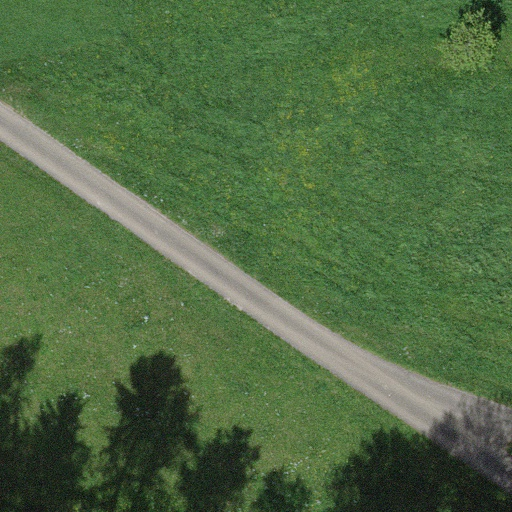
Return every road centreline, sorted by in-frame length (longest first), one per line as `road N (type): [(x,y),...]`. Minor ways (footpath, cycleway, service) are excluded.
road 1 (residential): [(0,128),(511,477)]
road 2 (track): [(511,427),(371,377)]
